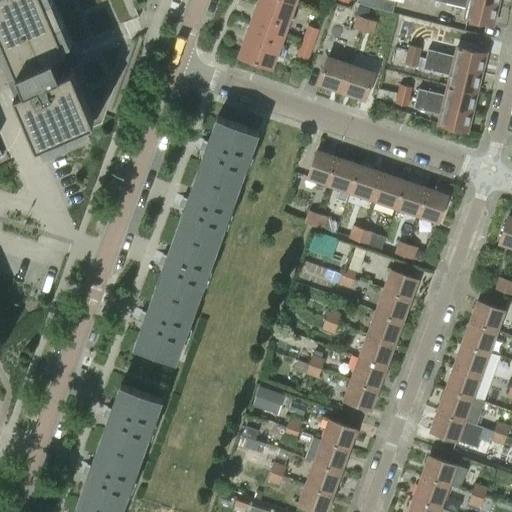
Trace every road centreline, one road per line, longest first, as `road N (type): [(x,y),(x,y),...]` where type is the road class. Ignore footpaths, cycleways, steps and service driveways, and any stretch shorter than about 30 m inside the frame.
road 1 (residential): [(365,511),(487,178)]
road 2 (residential): [(487,178),(175,69)]
road 3 (residential): [(13,511),(107,253)]
road 4 (residential): [(107,253),(175,69)]
